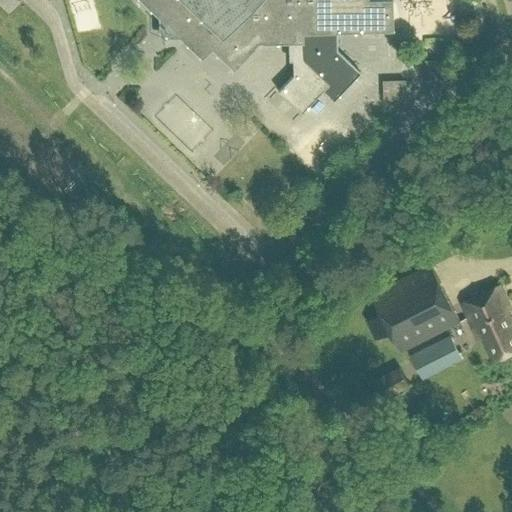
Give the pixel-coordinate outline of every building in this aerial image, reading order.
[(139,0),(157,17),(158,27),(162,27),(169,33),(169,37),(178,37),(201,59),(210,49),(232,70),(254,47),(254,46),(257,43),(260,42),(261,43),(288,43),(288,60),(292,60),(293,75),(278,92),(301,112),(321,90),(333,101),(360,72),(336,50),(336,32),(392,31),(391,0),(139,0)] [(389,80),(388,104),(411,104),(411,80),(389,80)] [(460,323),(431,263),(372,293),(381,312),(367,319),(377,339),(390,332),(401,353),(460,323)] [(511,308),(500,284),(461,303),(478,339),(483,337),(494,359),(511,350),(511,321),(506,310),(511,308)] [(463,359),(452,335),(411,354),(423,378),(463,359)] [(408,386),(399,367),(368,382),(378,401),(408,386)]
